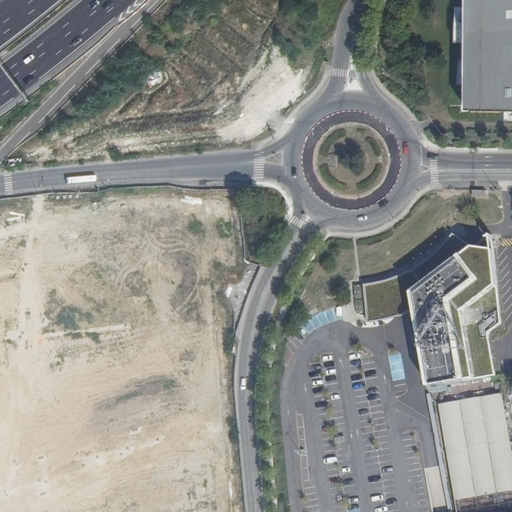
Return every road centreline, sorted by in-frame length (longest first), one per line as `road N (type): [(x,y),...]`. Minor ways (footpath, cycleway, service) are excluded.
road 1 (secondary): [(319,211),(270,283),(246,352),(254,511)]
road 2 (secondary): [(0,184),(233,164)]
road 3 (motorway): [(0,88),(112,0)]
